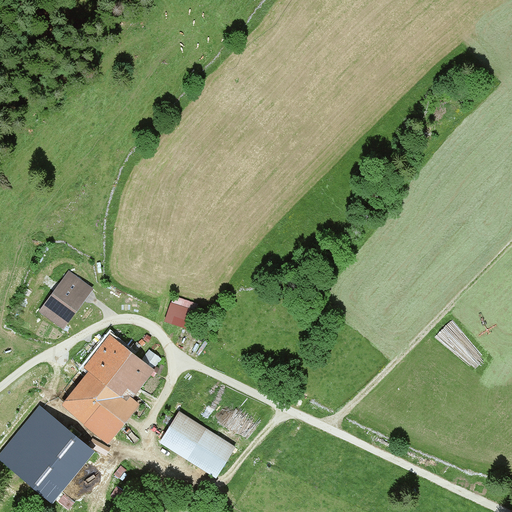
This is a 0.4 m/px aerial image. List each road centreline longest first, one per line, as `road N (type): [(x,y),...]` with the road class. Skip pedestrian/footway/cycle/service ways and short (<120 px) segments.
road 1 (track): [(504,511),(182,359)]
road 2 (track): [(182,359),(148,426),(153,460),(224,480),(290,412)]
road 3 (track): [(326,426),(511,238)]
road 4 (track): [(182,359),(148,324),(114,318),(32,361),(0,389)]
